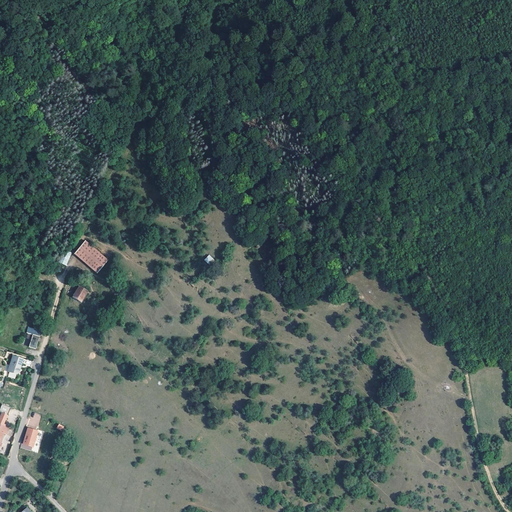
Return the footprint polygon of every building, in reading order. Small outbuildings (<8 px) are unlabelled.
[(108,260),(85,241),(74,255),(97,274),(108,260)] [(74,245),(67,242),(61,254),(67,258),(74,245)] [(210,266),(215,260),(209,254),(204,260),(210,266)] [(78,302),(80,298),(84,293),(87,291),(79,285),(70,296),(73,298),(78,302)] [(39,328),(28,325),(26,331),(31,333),(27,345),(33,347),(36,338),(37,335),(39,328)] [(18,373),(23,359),(13,356),(8,371),(17,374),(18,373)] [(36,424),(27,422),(21,442),(31,445),(36,424)]
